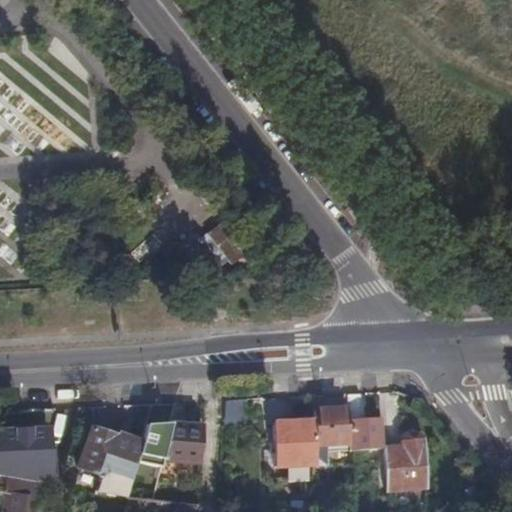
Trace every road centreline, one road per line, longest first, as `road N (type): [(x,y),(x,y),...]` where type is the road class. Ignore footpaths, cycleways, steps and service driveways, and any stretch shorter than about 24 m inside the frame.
road 1 (unclassified): [(145,0),(414,344)]
road 2 (tertiary): [(414,344),(0,364)]
road 3 (unclassified): [(414,344),(511,466)]
